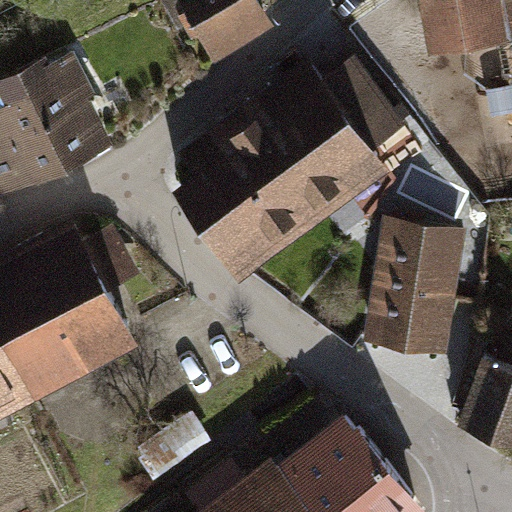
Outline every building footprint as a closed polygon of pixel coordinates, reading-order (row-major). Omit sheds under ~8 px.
[(280,23),(265,0),(163,0),(181,28),(187,24),(195,38),(202,33),(220,61),(280,23)] [(511,0),(419,0),(428,47),(511,31),(511,0)] [(319,65),(303,42),(176,136),(190,155),(164,174),(235,269),(388,157),(371,135),(402,114),(354,43),(319,65)] [(0,194),(112,140),(90,95),(96,92),(75,50),(53,61),(50,53),(0,76),(0,92),(5,102),(0,104),(0,194)] [(465,222),(384,208),(362,332),(443,346),(465,222)] [(0,418),(142,343),(113,287),(87,238),(75,217),(0,256),(0,418)] [(116,222),(87,238),(113,287),(143,271),(116,222)] [(456,410),(511,430),(511,320),(506,319),(496,345),(482,340),(456,410)] [(403,511),(421,498),(352,409),(349,411),(339,398),(272,450),(266,443),(241,462),(231,449),(183,486),(194,500),(178,511),(403,511)]
